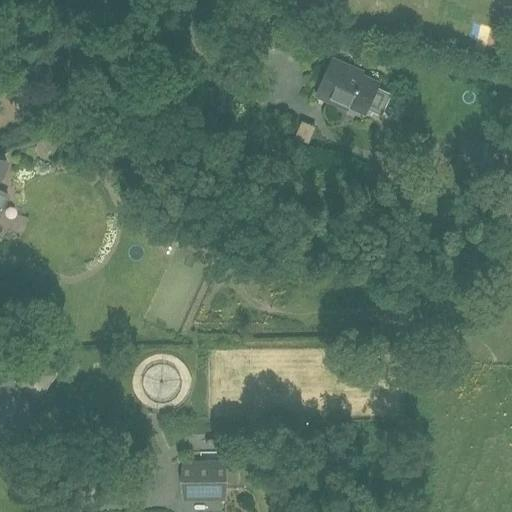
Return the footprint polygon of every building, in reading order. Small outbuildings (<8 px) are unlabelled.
[(489,56),(496,28),(485,25),(478,53),(489,56)] [(392,93),(379,88),(380,85),(351,71),(353,67),(335,58),(320,91),(367,113),(369,110),(382,116),(392,93)] [(209,108),(233,112),(238,78),(214,74),(209,108)] [(462,138),(456,166),(491,173),(492,170),(497,144),(462,138)] [(233,202),(242,180),(219,171),(210,192),(233,202)] [(172,261),(188,252),(180,238),(164,247),(172,261)] [(37,398),(52,376),(48,359),(32,358),(14,381),(37,398)] [(167,408),(184,399),(178,389),(162,398),(167,408)] [(183,501),(226,500),(225,460),(182,460),(183,501)]
